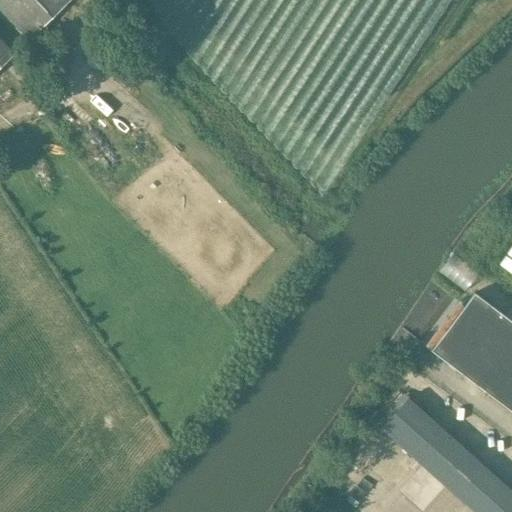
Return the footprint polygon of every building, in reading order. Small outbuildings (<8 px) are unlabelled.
[(0,0),(0,10),(29,41),(71,0),(0,0)] [(0,68),(15,54),(0,38),(0,68)] [(511,237),(491,267),(511,281),(511,237)] [(463,307),(431,350),(511,411),(511,321),(474,293),(463,307)] [(473,511),(511,511),(511,491),(408,398),(380,429),(473,511)]
